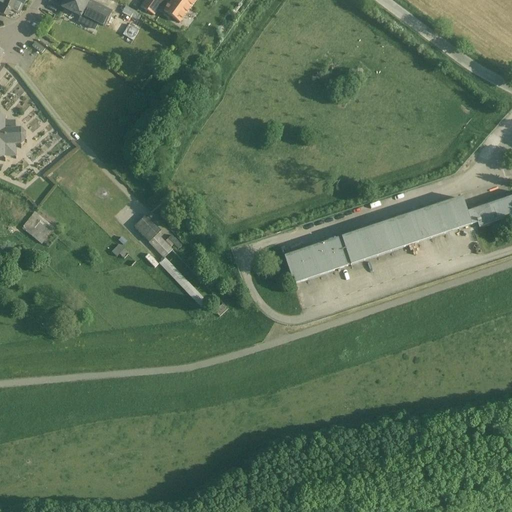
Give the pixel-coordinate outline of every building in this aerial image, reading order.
[(26,0),(0,0),(0,14),(6,18),(9,11),(17,15),(22,5),(24,6),(26,0)] [(89,0),(66,0),(62,8),(80,18),(89,2),(89,0)] [(163,3),(159,0),(145,0),(140,8),(154,16),(163,3)] [(196,1),(195,0),(172,0),(164,12),(179,24),(196,1)] [(111,13),(89,2),(80,18),(79,21),(95,30),(99,23),(104,26),(111,13)] [(135,13),(126,7),(122,14),(132,19),(135,13)] [(128,24),(123,35),(134,40),(139,30),(128,24)] [(32,41),(29,45),(40,53),(43,48),(32,41)] [(0,160),(2,161),(4,163),(6,161),(4,158),(13,158),(15,160),(17,159),(15,157),(15,147),(19,147),(20,150),(23,149),(22,146),(24,144),(27,144),(27,142),(24,141),(24,137),(27,136),(26,134),(23,135),(21,133),(22,130),(20,130),(19,132),(4,132),(4,122),(6,120),(5,118),(3,120),(0,120),(0,160)] [(511,197),(467,213),(471,226),(477,225),(479,229),(511,218),(511,197)] [(471,226),(467,213),(462,198),(341,239),(351,267),(471,226)] [(56,228),(34,211),(21,229),(42,246),(56,228)] [(146,217),(134,228),(164,259),(172,251),(157,236),(161,232),(146,217)] [(338,240),(284,258),(293,286),(347,268),(338,240)] [(119,246),(112,253),(117,258),(120,255),(124,259),(128,255),(119,246)] [(205,303),(164,259),(158,265),(199,308),(205,303)] [(228,310),(223,305),(215,312),(220,317),(228,310)]
